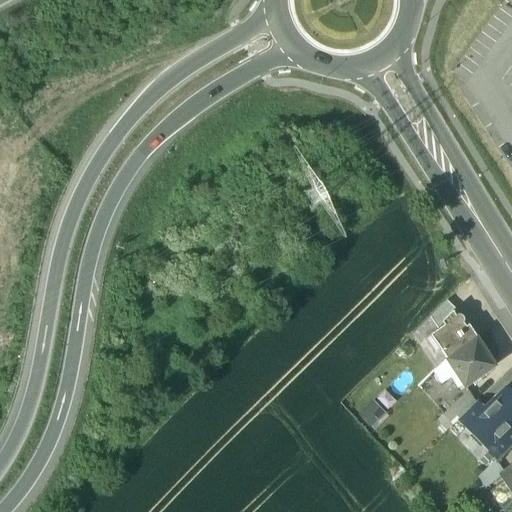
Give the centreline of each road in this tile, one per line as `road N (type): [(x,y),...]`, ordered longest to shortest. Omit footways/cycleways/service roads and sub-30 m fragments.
road 1 (motorway): [(5,511),(42,464),(70,396),(96,256),(123,186),(142,157),(213,91),(257,63),(304,53)]
road 2 (motorway): [(274,0),(251,30),(144,103),(98,164),(68,226),(27,418),(0,470)]
road 3 (secondary): [(511,273),(379,56)]
